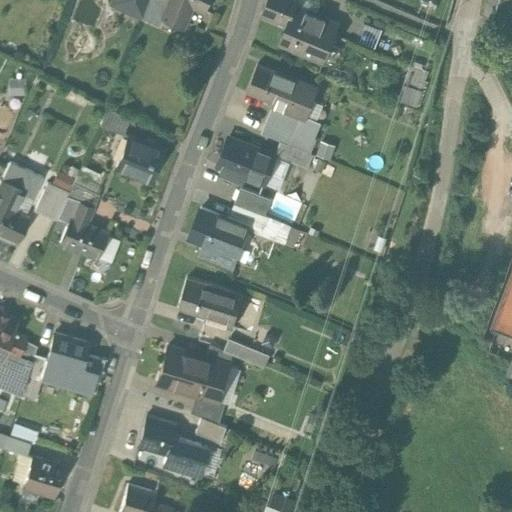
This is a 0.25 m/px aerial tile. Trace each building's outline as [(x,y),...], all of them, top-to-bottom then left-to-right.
[(110,0),(108,4),(141,19),(148,0),(110,0)] [(148,0),(141,19),(141,20),(157,27),(160,20),(157,18),(164,0),(148,0)] [(210,0),(164,0),(157,18),(160,20),(182,29),(192,6),(206,12),(210,0)] [(337,25),(296,8),(298,0),(267,0),(262,14),(287,24),(286,27),(291,29),(284,46),(323,61),(337,25)] [(356,40),(374,46),(381,26),(362,20),(356,40)] [(418,104),(429,69),(409,63),(398,98),(418,104)] [(257,64),(246,93),(271,103),(271,105),(304,119),(316,88),(257,64)] [(275,155),(229,136),(218,165),(226,169),(223,176),(243,184),(245,177),(264,184),(275,155)] [(161,149),(128,137),(116,168),(149,180),(161,149)] [(511,159),(505,157),(499,174),(511,178),(511,159)] [(101,189),(76,175),(72,184),(98,195),(101,189)] [(1,179),(0,182),(0,234),(17,242),(28,219),(13,212),(24,190),(1,179)] [(68,192),(46,182),(34,210),(56,220),(66,197),(68,192)] [(98,195),(72,184),(68,192),(66,197),(78,202),(94,209),(100,196),(98,195)] [(271,198),(240,187),(234,203),(260,213),(264,215),(271,198)] [(78,202),(72,218),(70,217),(60,242),(97,258),(107,233),(88,225),(94,209),(78,202)] [(249,225),(202,206),(190,235),(205,242),(201,251),(233,264),(249,225)] [(264,215),(260,213),(253,231),(284,244),(291,227),(264,215)] [(242,293),(186,276),(177,308),(205,316),(204,319),(232,327),(242,293)] [(18,323),(0,315),(0,360),(1,361),(0,362),(0,386),(20,395),(33,355),(36,346),(25,343),(27,339),(13,333),(18,323)] [(87,343),(54,334),(47,360),(43,376),(62,381),(64,375),(78,379),(79,373),(93,377),(98,358),(84,354),(87,343)] [(269,355),(228,338),(223,350),(231,353),(264,367),(269,355)] [(223,350),(208,343),(205,357),(224,362),(223,364),(228,366),(231,353),(223,350)] [(205,357),(167,346),(156,383),(157,384),(158,383),(181,389),(180,390),(196,395),(213,400),(214,399),(223,364),(224,362),(205,357)] [(511,350),(503,371),(511,374),(511,350)] [(33,355),(20,395),(35,400),(43,377),(43,376),(47,360),(33,355)] [(213,400),(196,395),(190,413),(218,424),(224,402),(214,399),(213,400)] [(174,426),(147,417),(138,446),(166,454),(165,456),(186,462),(192,441),(171,435),(174,426)] [(30,444),(7,437),(3,449),(26,456),(30,444)] [(62,468),(33,458),(24,485),(38,489),(37,493),(53,498),(62,468)] [(154,493),(127,485),(118,511),(170,511),(171,509),(152,503),(154,493)]
